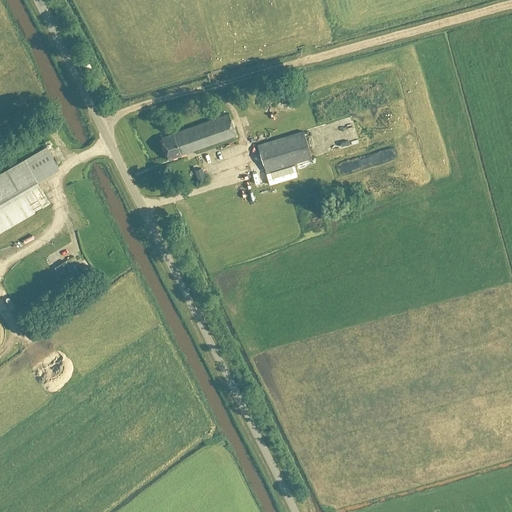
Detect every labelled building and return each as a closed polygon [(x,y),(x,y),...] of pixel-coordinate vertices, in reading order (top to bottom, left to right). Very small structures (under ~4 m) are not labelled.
[(93,71),(89,64),(84,67),(88,73),(93,71)] [(316,124),(384,105),(379,89),(312,108),(316,124)] [(236,138),(235,137),(237,136),(229,114),(160,139),(168,160),(232,138),(232,140),(236,138)] [(284,138),(257,146),(265,173),(311,159),(303,132),(300,133),(284,138)] [(223,155),(233,152),(231,146),(222,149),(223,155)] [(34,178),(56,165),(46,148),(21,162),(0,174),(0,232),(33,213),(49,204),(34,178)] [(202,160),(205,168),(210,167),(207,158),(202,160)] [(203,173),(195,176),(198,183),(205,180),(203,173)] [(69,283),(79,277),(73,265),(69,267),(65,262),(54,269),(59,278),(64,275),(69,283)]
